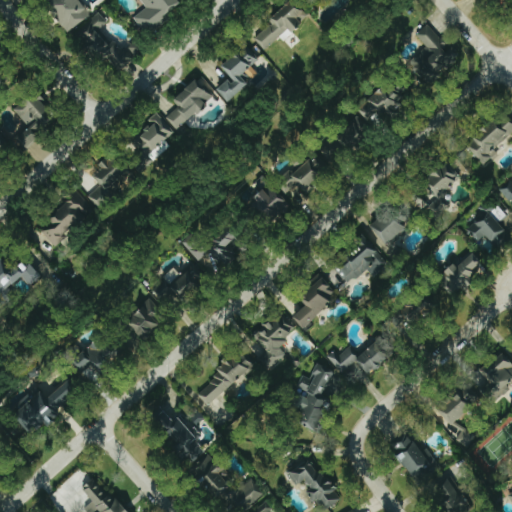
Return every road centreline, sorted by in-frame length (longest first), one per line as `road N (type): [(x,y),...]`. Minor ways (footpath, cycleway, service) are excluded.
road 1 (residential): [(3,511),(511,58)]
road 2 (residential): [(0,204),(229,0)]
road 3 (residential): [(394,511),(360,464),(360,428),(511,293)]
road 4 (residential): [(105,111),(11,0)]
